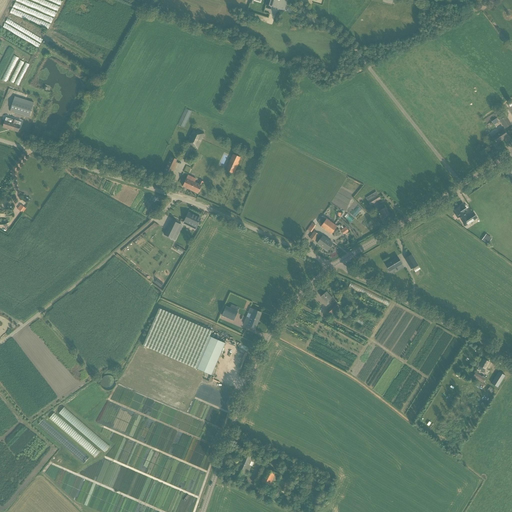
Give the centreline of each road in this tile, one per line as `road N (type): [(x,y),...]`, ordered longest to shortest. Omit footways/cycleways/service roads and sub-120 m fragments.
road 1 (unclassified): [(334,266),(199,204),(0,139)]
road 2 (tertiary): [(201,511),(273,327),(334,266)]
road 3 (unknown): [(460,188),(354,48),(334,29),(287,9)]
road 4 (tertiary): [(334,266),(511,153)]
road 5 (unclassified): [(511,364),(334,266)]
